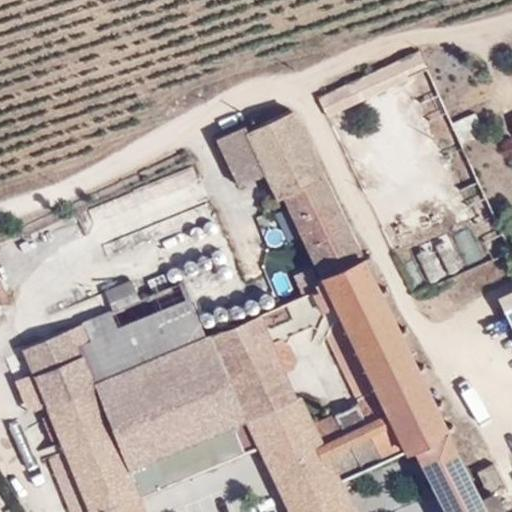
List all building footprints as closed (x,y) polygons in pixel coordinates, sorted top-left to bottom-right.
[(493,257),(511,248),(420,48),(401,56),(409,74),(493,257)] [(330,112),(409,74),(401,56),(320,94),(330,112)] [(449,511),(505,511),(494,487),(506,481),(495,459),(479,467),(489,488),(480,493),(292,106),(246,129),(243,122),(214,136),(238,183),(266,169),(277,193),(285,194),(327,281),(273,304),(282,324),(337,303),(378,390),(312,418),(302,395),(298,397),(258,309),(205,333),(95,379),(69,325),(23,345),(33,371),(19,377),(22,389),(39,382),(47,401),(65,448),(49,455),(72,511),(77,511),(89,506),(92,511),(94,511),(140,494),(258,443),(291,511),(359,511),(342,476),(414,444),(449,511)] [(447,243),(417,253),(427,284),(457,274),(447,243)] [(239,280),(244,297),(271,289),(265,272),(239,280)] [(95,379),(205,333),(181,275),(138,296),(130,277),(106,287),(113,305),(69,325),(95,379)] [(17,413),(47,401),(39,382),(22,389),(11,394),(17,413)] [(137,511),(146,508),(140,494),(94,511),(137,511)]
